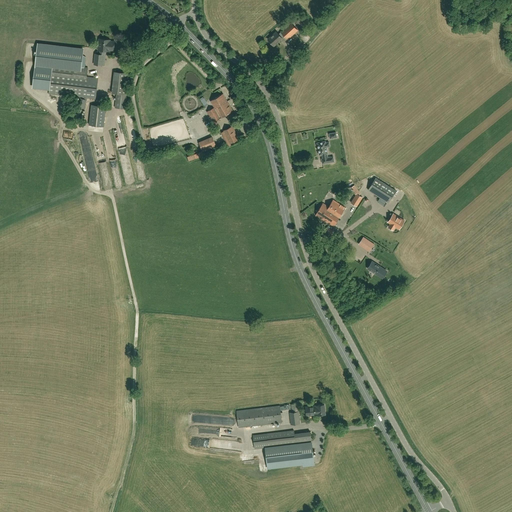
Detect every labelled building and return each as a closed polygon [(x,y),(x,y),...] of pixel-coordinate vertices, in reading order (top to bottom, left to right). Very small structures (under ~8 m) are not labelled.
[(302,26),(309,20),(304,14),(297,20),(302,26)] [(274,46),(282,38),(285,42),(287,40),(298,30),(291,23),(278,34),(276,32),(268,39),(274,46)] [(109,50),(114,50),(114,42),(110,41),(110,40),(99,39),(98,50),(99,50),(99,54),(95,54),(94,64),(104,65),(106,51),(109,51),(109,50)] [(98,78),(87,77),(88,68),(81,67),(83,50),(38,44),(33,86),(49,88),(49,94),(95,99),(98,78)] [(114,72),(112,93),(117,94),(115,108),(125,109),(129,73),(114,72)] [(233,111),(228,104),(223,94),(210,101),(214,108),(207,112),(213,123),(233,111)] [(80,120),(87,100),(79,98),(72,117),(80,120)] [(89,125),(103,127),(106,107),(91,105),(89,125)] [(230,144),(239,139),(232,127),(223,131),(223,132),(220,133),(228,147),(231,146),(230,144)] [(322,164),(334,162),(333,157),(327,158),(327,154),(328,154),(326,146),(330,146),(329,142),(326,143),(325,141),(317,143),(319,155),(323,155),(323,158),(321,159),(322,164)] [(368,190),(388,203),(396,191),(376,178),(368,190)] [(357,194),(351,203),(357,206),(362,197),(357,194)] [(333,226),(345,207),(333,200),(328,207),(323,203),(315,215),(333,226)] [(405,221),(394,214),(388,223),(391,224),(390,227),(394,229),(395,227),(399,229),(405,221)] [(326,229),(323,233),(330,237),(332,233),(326,229)] [(374,244),(363,237),(359,244),(362,246),(365,242),(372,247),(374,244)] [(369,266),(368,268),(370,270),(375,274),(375,273),(379,276),(383,269),(372,262),(370,264),(369,265),(369,266)] [(292,413),(289,413),(291,425),(300,424),(298,404),(291,405),(292,413)] [(306,416),(318,415),(325,414),(324,405),(317,406),(305,407),(306,416)] [(282,422),(280,406),(237,411),(239,428),(282,422)] [(302,465),(302,466),(314,465),(310,432),(294,434),(294,431),(266,434),(253,436),(254,449),(264,448),(267,469),(302,465)] [(241,451),(242,443),(225,441),(224,449),(241,451)]
